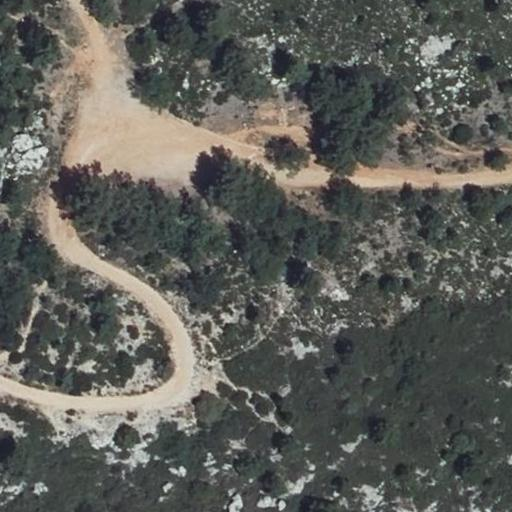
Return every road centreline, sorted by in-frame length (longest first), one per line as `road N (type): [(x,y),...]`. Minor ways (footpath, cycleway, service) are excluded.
road 1 (track): [(0,369),(42,391),(121,408),(199,381),(190,325),(69,220),(76,168),(146,124),(353,181),(511,172)]
road 2 (track): [(76,0),(146,124)]
